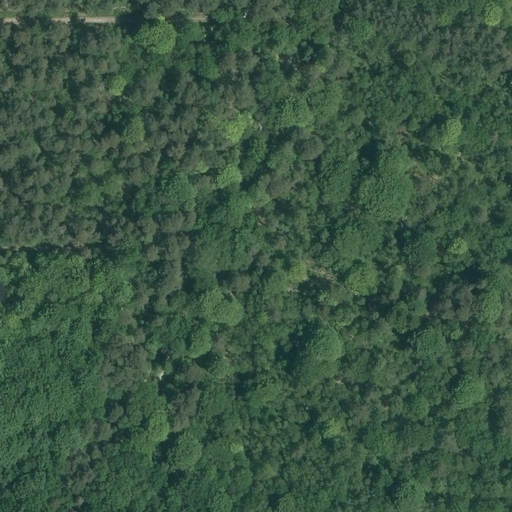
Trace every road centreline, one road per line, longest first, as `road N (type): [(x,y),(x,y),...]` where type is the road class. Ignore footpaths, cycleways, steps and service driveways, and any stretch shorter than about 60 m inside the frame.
road 1 (track): [(511,345),(210,251)]
road 2 (track): [(210,251),(104,511)]
road 3 (track): [(313,0),(210,251)]
road 4 (track): [(210,251),(0,247)]
